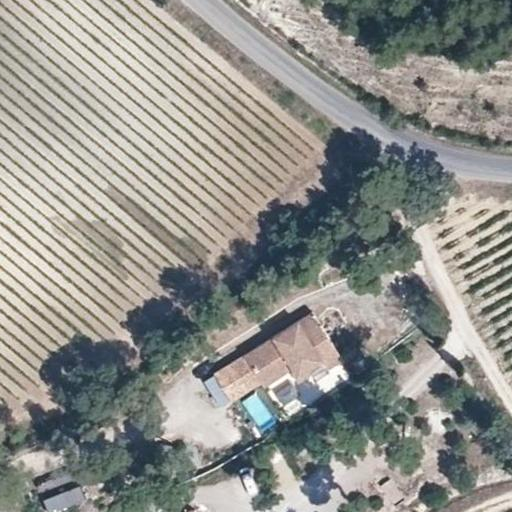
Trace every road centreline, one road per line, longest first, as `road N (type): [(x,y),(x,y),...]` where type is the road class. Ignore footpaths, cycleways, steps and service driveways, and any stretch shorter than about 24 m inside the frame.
road 1 (tertiary): [(199,0),(324,103),(390,145),(422,158),(511,169)]
road 2 (track): [(511,401),(436,282),(401,202),(390,145)]
